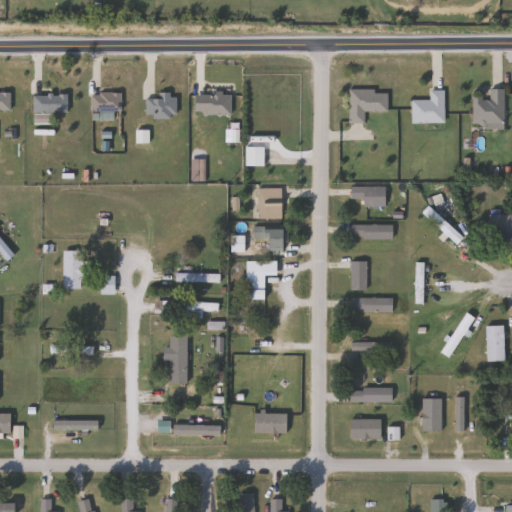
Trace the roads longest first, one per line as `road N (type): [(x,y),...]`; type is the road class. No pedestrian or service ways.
road 1 (residential): [(511,40),(0,44)]
road 2 (residential): [(0,465),(511,466)]
road 3 (residential): [(321,43),(318,511)]
road 4 (residential): [(135,466),(135,285)]
